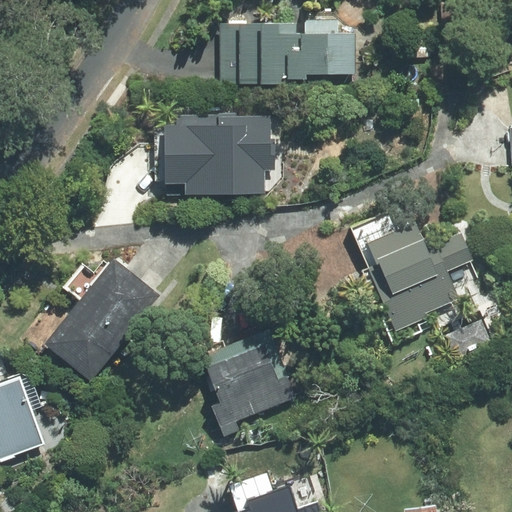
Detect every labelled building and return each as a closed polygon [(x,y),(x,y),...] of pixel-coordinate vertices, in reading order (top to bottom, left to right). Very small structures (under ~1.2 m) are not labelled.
[(348,82),(349,35),(296,34),(297,23),(219,22),(218,79),(260,80),(348,82)] [(432,37),(402,36),(401,60),(431,61),(432,37)] [(243,88),(179,87),(178,138),(121,137),(114,180),(290,188),(292,152),(265,151),(266,128),(242,121),(243,88)] [(401,177),(329,206),(378,326),(415,311),(410,298),(440,285),(430,259),(461,246),(447,213),(420,224),(401,177)] [(147,267),(105,233),(90,248),(74,237),(54,260),(68,271),(31,316),(76,353),(147,267)] [(481,320),(446,334),(456,360),(491,345),(481,320)] [(249,326),(193,345),(214,405),(270,386),(249,326)] [(0,426),(32,415),(7,348),(0,350),(0,426)] [(287,511),(272,482),(262,488),(252,473),(225,486),(234,505),(221,511),(220,511),(287,511)] [(135,511),(132,503),(110,511),(158,511),(156,506),(143,511),(135,511)]
